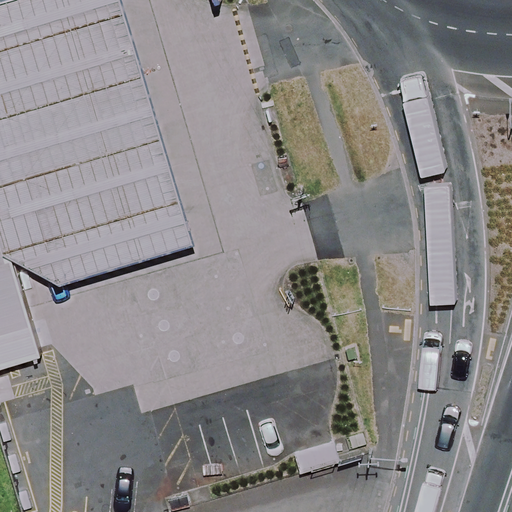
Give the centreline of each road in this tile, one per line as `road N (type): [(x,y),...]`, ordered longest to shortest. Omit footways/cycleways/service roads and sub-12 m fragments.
road 1 (secondary): [(447,511),(443,177),(388,7)]
road 2 (primary): [(511,35),(484,36),(388,7)]
road 3 (secondary): [(511,404),(507,430),(451,511)]
